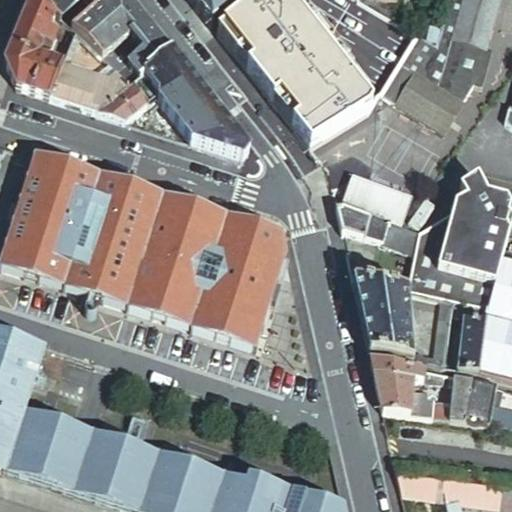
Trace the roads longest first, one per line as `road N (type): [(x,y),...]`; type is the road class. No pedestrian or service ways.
road 1 (residential): [(0,320),(351,437)]
road 2 (residential): [(0,122),(246,201),(301,211)]
road 3 (residential): [(301,211),(289,178),(151,0)]
road 4 (unknown): [(301,211),(347,165),(375,156),(457,195)]
road 5 (residential): [(511,393),(334,357)]
road 6 (residential): [(334,357),(301,211)]
